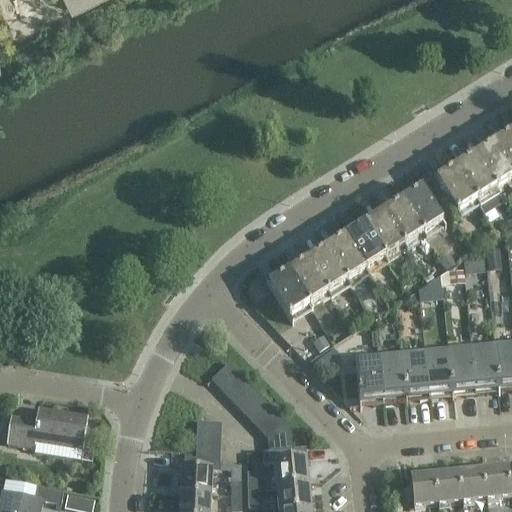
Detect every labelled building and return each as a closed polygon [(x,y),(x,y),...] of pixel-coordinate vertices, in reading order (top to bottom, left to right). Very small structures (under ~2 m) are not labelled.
[(64,0),(70,11),(92,0),(64,0)] [(511,179),(511,138),(494,150),(511,179)] [(496,195),(511,184),(511,179),(494,150),(475,162),(496,195)] [(477,207),(496,195),(475,162),(456,173),(477,207)] [(457,219),(477,207),(456,173),(436,185),(457,219)] [(422,241),(442,228),(421,195),(402,207),(422,241)] [(403,252),(422,241),(402,207),(383,219),(403,252)] [(384,264),(403,252),(383,219),(364,231),(384,264)] [(384,264),(364,231),(356,235),(354,231),(342,238),(345,242),(365,276),(384,264)] [(346,287),(365,276),(345,242),(326,254),(346,287)] [(328,299),(346,287),(326,254),(307,266),(328,299)] [(328,299),(307,266),(300,270),(294,268),(285,273),(288,277),(309,311),(328,299)] [(289,323),(309,311),(288,277),(268,290),(289,323)] [(497,399),(511,397),(511,349),(492,351),(497,399)] [(492,351),(469,354),(474,401),(497,399),(492,351)] [(451,404),(474,401),(469,354),(446,356),(451,404)] [(446,356),(423,359),(427,406),(451,404),(446,356)] [(404,409),(427,406),(423,359),(400,361),(404,409)] [(400,361),(377,363),(382,411),(404,409),(400,361)] [(377,363),(353,366),(358,413),(382,411),(377,363)] [(228,368),(210,385),(219,393),(236,377),(228,368)] [(236,377),(219,393),(227,402),(244,385),(236,377)] [(244,385),(227,402),(235,410),(252,393),(244,385)] [(252,393),(235,410),(243,418),(260,402),(252,393)] [(260,402),(243,418),(251,427),(268,410),(260,402)] [(268,410),(251,427),(259,435),(276,418),(268,410)] [(38,415),(36,426),(12,423),(7,448),(33,452),(34,443),(68,448),(68,450),(82,452),(86,422),(38,415)] [(276,418),(259,435),(267,444),(284,427),(276,418)] [(196,427),(196,438),(219,439),(219,428),(196,427)] [(284,427),(267,444),(268,455),(292,453),(290,433),(284,427)] [(196,438),(195,450),(218,451),(219,439),(196,438)] [(195,450),(195,461),(218,462),(218,451),(195,450)] [(268,455),(262,456),(263,468),(263,469),(274,468),(276,493),(309,490),(307,464),(303,464),(302,452),(292,453),(268,455)] [(181,473),(180,498),(211,500),(212,475),(217,475),(218,462),(195,461),(184,461),(183,473),(181,473)] [(510,503),(508,487),(507,472),(482,474),(485,505),(510,503)] [(461,508),(485,505),(482,474),(458,477),(461,508)] [(257,477),(247,477),(247,495),(257,495),(257,477)] [(437,510),(461,508),(458,477),(434,479),(437,510)] [(412,511),(419,511),(437,510),(434,479),(409,482),(412,511)] [(241,485),(231,485),(231,501),(241,500),(241,485)] [(311,511),(309,490),(276,493),(277,511),(311,511)] [(59,511),(62,496),(35,491),(32,503),(2,497),(0,506),(0,511),(38,511),(40,506),(55,508),(53,511),(59,511)] [(257,511),(257,495),(247,495),(247,511),(257,511)] [(180,498),(178,511),(209,511),(211,500),(180,498)] [(241,511),(241,500),(231,501),(231,511),(241,511)] [(83,503),(81,511),(91,511),(93,505),(83,503)]
